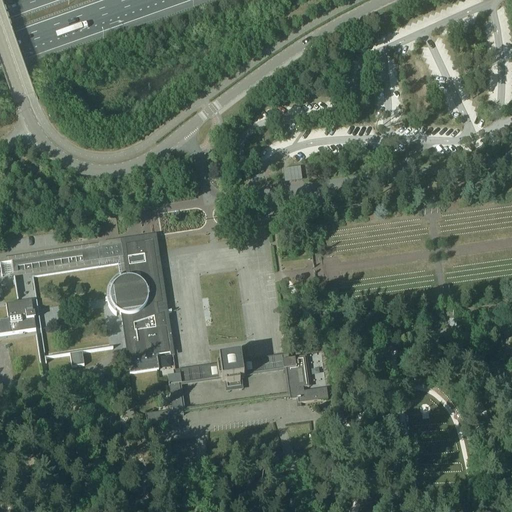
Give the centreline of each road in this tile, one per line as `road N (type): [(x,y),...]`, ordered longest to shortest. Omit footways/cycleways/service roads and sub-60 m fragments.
road 1 (tertiary): [(32,129),(53,154),(80,168),(109,172),(142,163),(298,47),(387,0)]
road 2 (motorway): [(0,48),(136,0)]
